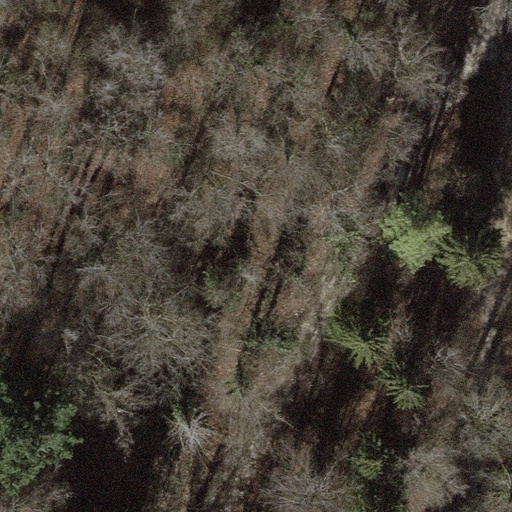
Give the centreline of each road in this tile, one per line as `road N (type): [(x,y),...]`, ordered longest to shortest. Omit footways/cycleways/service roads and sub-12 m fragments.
road 1 (track): [(232,511),(506,0)]
road 2 (track): [(482,511),(511,133)]
